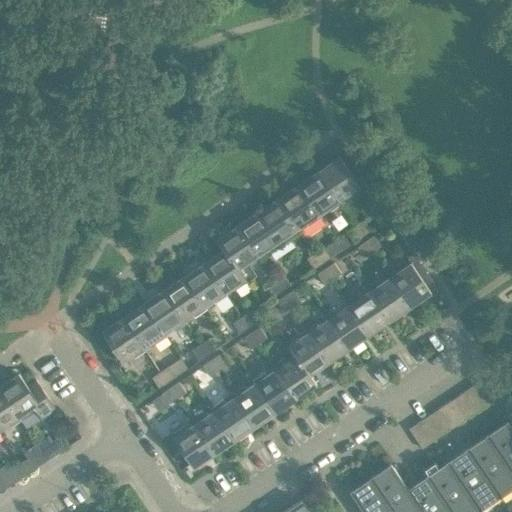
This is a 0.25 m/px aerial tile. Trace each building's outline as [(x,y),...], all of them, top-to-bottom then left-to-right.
[(339,155),(318,170),(338,199),(339,199),(347,193),(349,197),(361,188),(339,155)] [(318,170),(298,183),(318,213),(319,212),(327,207),(329,210),(341,202),(339,199),(338,199),(318,170)] [(298,183),(278,197),(297,227),(298,226),(306,221),(309,224),(321,216),(319,212),(318,213),(298,183)] [(278,197),(257,211),(277,240),(278,240),(286,234),(289,237),(301,229),(298,226),(297,227),(278,197)] [(257,211),(237,224),(257,254),(258,253),(266,248),(268,251),(280,243),(278,240),(277,240),(257,211)] [(363,219),(355,225),(362,235),(371,229),(363,219)] [(216,239),(223,248),(236,267),(237,266),(247,280),(256,274),(249,264),(260,256),(258,253),(257,254),(237,224),(216,239)] [(362,235),(355,225),(347,230),(354,241),(362,235)] [(374,234),(365,240),(373,251),(381,245),(374,234)] [(373,251),(365,240),(357,246),(365,256),(373,251)] [(323,246),(314,252),(322,263),(330,257),(323,246)] [(223,248),(203,261),(223,291),(224,290),(232,285),(235,288),(247,280),(237,266),(236,267),(223,248)] [(322,263),(314,252),(306,257),(314,268),(322,263)] [(203,261),(183,275),(203,305),(204,304),(212,299),(214,302),(227,294),(224,290),(223,291),(203,261)] [(431,291),(411,261),(401,268),(399,265),(387,273),(389,276),(409,306),(431,291)] [(334,262),(325,268),(332,278),(341,272),(334,262)] [(332,278),(325,268),(317,273),(324,284),(332,278)] [(282,274),(274,279),(281,290),(289,284),(282,274)] [(183,275),(163,289),(183,319),(184,318),(192,312),(194,316),(206,307),(204,304),(203,305),(183,275)] [(389,276),(381,282),(379,279),(366,287),(369,290),(389,319),(409,306),(389,276)] [(273,296),(281,290),(274,279),(266,285),(273,296)] [(163,289),(143,302),(163,332),(164,331),(172,326),(174,329),(186,321),(184,318),(183,319),(163,289)] [(293,289),(285,295),(292,306),(300,300),(293,289)] [(389,319),(369,290),(361,295),(358,292),(346,300),(348,304),(349,303),(369,333),(389,319)] [(292,306),(285,295),(276,301),(284,311),(292,306)] [(143,302),(122,316),(143,346),(144,345),(152,340),(154,343),(166,335),(164,331),(163,332),(143,302)] [(349,303),(348,304),(340,309),(338,306),(326,314),(328,317),(329,317),(349,346),(369,333),(349,303)] [(249,311),(240,316),(247,327),(256,321),(249,311)] [(102,330),(122,360),(131,353),(134,356),(146,348),(144,345),(143,346),(122,316),(102,330)] [(247,327),(240,316),(232,322),(239,332),(247,327)] [(349,346),(329,317),(328,317),(320,323),(318,320),(306,328),(308,331),(309,331),(328,360),(349,346)] [(259,326),(251,332),(258,343),(266,337),(259,326)] [(328,360),(309,331),(308,331),(300,336),(298,333),(286,341),(295,355),(295,354),(308,374),(309,373),(328,360)] [(258,343),(251,332),(243,337),(250,348),(258,343)] [(208,338),(200,344),(207,354),(216,349),(208,338)] [(192,349),(199,360),(207,354),(200,344),(192,349)] [(219,354),(210,359),(217,370),(226,364),(219,354)] [(295,354),(295,355),(287,361),(285,357),(272,365),(275,369),(275,368),(295,398),(316,383),(309,373),(308,374),(295,354)] [(209,375),(217,370),(210,359),(202,365),(209,375)] [(168,365),(159,371),(167,382),(175,376),(168,365)] [(295,398),(275,368),(275,369),(266,374),(264,371),(252,379),(254,382),(255,382),(275,411),(295,398)] [(151,376),(158,387),(167,382),(159,371),(151,376)] [(56,408),(36,379),(27,385),(18,372),(0,384),(0,390),(19,419),(35,409),(41,418),(56,408)] [(480,380),(469,387),(483,407),(493,400),(480,380)] [(178,381),(170,387),(177,397),(186,391),(178,381)] [(255,382),(254,382),(246,388),(244,384),(232,393),(234,396),(235,395),(254,425),(275,411),(255,382)] [(177,397),(170,387),(162,392),(169,403),(177,397)] [(469,387),(459,393),(473,413),(483,407),(469,387)] [(0,390),(0,427),(6,424),(8,427),(19,419),(0,390)] [(459,393),(449,400),(462,420),(473,413),(459,393)] [(254,425),(235,395),(234,396),(226,401),(224,398),(212,406),(214,409),(234,439),(254,425)] [(449,400),(439,407),(452,427),(462,420),(449,400)] [(439,407),(429,414),(442,434),(452,427),(439,407)] [(214,409),(206,415),(203,411),(191,420),(193,423),(194,422),(214,452),(234,439),(214,409)] [(429,414),(419,421),(432,441),(442,434),(429,414)] [(511,427),(510,424),(507,420),(486,434),(489,438),(511,471),(511,427)] [(419,421),(409,428),(422,447),(432,441),(419,421)] [(194,422),(193,423),(185,428),(183,425),(171,433),(193,466),(214,452),(194,422)] [(511,484),(511,471),(489,438),(486,434),(466,447),(469,451),(498,494),(511,484)] [(52,440),(59,451),(68,445),(60,435),(52,440)] [(498,494),(469,451),(466,447),(446,461),(449,465),(478,507),(498,494)] [(28,457),(19,462),(27,473),(35,467),(28,457)] [(470,511),(478,507),(449,465),(446,461),(427,474),(452,511),(470,511)] [(27,473),(19,462),(11,468),(18,479),(27,473)] [(391,462),(370,476),(373,481),(393,511),(418,511),(421,510),(422,510),(410,491),(407,487),(391,462)] [(452,511),(427,474),(407,487),(410,491),(422,510),(421,510),(422,511),(452,511)] [(393,511),(373,481),(370,476),(350,490),(364,511),(393,511)] [(334,496),(325,483),(319,487),(328,500),(334,496)] [(297,501),(281,511),(309,511),(301,499),(297,501)]
